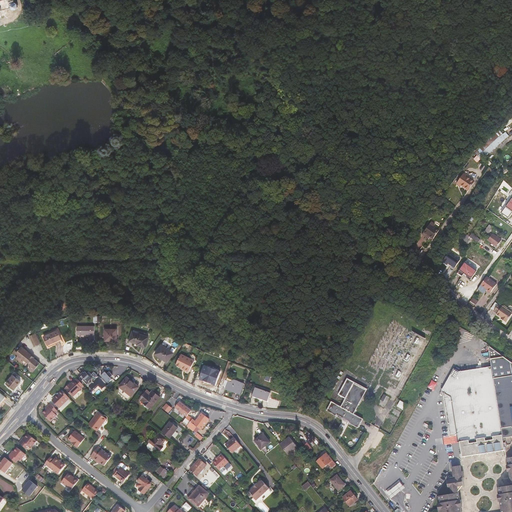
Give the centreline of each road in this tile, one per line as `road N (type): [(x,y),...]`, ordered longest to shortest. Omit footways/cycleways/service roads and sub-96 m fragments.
road 1 (tertiary): [(24,409),(60,367),(88,359),(136,364),(231,407)]
road 2 (tertiary): [(231,407),(309,423),(383,511)]
road 3 (residential): [(24,409),(144,511)]
road 4 (residential): [(146,511),(231,407)]
road 5 (residential): [(419,261),(511,340)]
